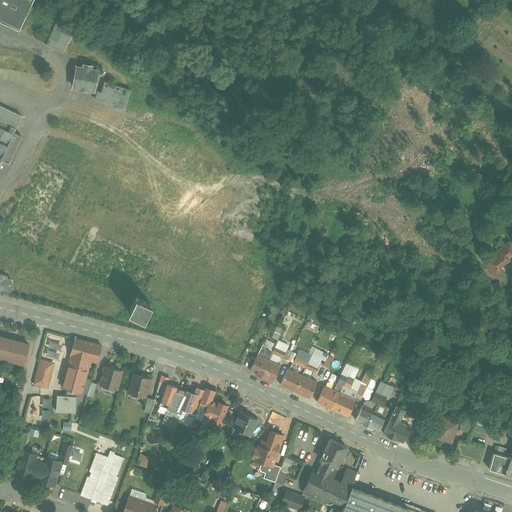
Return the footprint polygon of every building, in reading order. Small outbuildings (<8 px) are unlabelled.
[(34,0),(0,0),(0,20),(20,30),(34,0)] [(74,28),(59,20),(48,43),(64,50),(74,28)] [(85,64),(84,67),(78,66),(74,87),(81,88),(88,89),(95,90),(99,66),(85,64)] [(131,90),(106,82),(102,93),(99,91),(96,100),(125,109),(131,90)] [(22,116),(0,105),(0,124),(15,132),(22,116)] [(0,181),(22,136),(14,133),(15,132),(0,124),(0,181)] [(511,243),(510,241),(484,260),(495,276),(505,270),(502,265),(511,258),(511,243)] [(8,276),(0,273),(0,293),(4,294),(5,292),(8,293),(9,292),(11,291),(12,289),(13,287),(13,285),(13,284),(13,283),(13,281),(13,280),(12,279),(8,278),(8,276)] [(152,306),(136,299),(130,312),(145,319),(152,306)] [(280,340),(284,328),(278,326),(274,337),(280,340)] [(29,345),(0,336),(0,356),(24,363),(29,345)] [(102,345),(76,338),(71,355),(72,355),(63,387),(69,389),(68,396),(58,395),(57,411),(76,412),(77,396),(75,396),(76,391),(82,393),(82,392),(86,378),(91,360),(98,362),(102,345)] [(271,348),(263,344),(259,355),(258,355),(251,370),(257,373),(257,374),(262,376),(273,353),(274,351),(270,349),(271,348)] [(276,347),(274,351),(273,353),(281,356),(284,358),(286,352),(286,351),(279,348),(276,347)] [(329,354),(317,348),(316,349),(313,354),(322,358),(322,359),(326,361),(329,355),(329,354)] [(293,351),(287,349),(286,351),(286,352),(284,358),(289,360),(289,359),(293,351)] [(298,354),(293,351),(289,359),(294,362),(297,356),(298,354)] [(311,358),(299,352),(298,354),(297,356),(309,362),(311,358)] [(273,353),(262,376),(268,378),(274,381),(281,365),(278,364),(281,356),(273,353)] [(322,358),(313,354),(311,358),(309,362),(318,366),(322,359),(322,358)] [(326,361),(324,365),(329,368),(334,358),(329,355),(326,361)] [(309,362),(297,356),(294,362),(304,367),(307,368),(309,362)] [(375,359),(370,370),(374,372),(379,361),(375,359)] [(53,364),(42,360),(36,383),(47,386),(53,364)] [(318,366),(309,362),(307,368),(309,369),(316,372),(318,366)] [(347,363),(342,374),(348,376),(353,366),(347,363)] [(123,370),(106,366),(101,384),(118,389),(123,370)] [(301,374),(289,368),(281,385),(296,391),(303,375),(301,374)] [(151,378),(135,374),(129,392),(146,397),(151,378)] [(348,376),(342,374),(338,382),(343,385),(344,385),(348,376)] [(306,376),(303,375),(296,391),(310,398),(318,382),(306,376)] [(354,379),(348,376),(344,385),(349,388),(350,388),(354,379)] [(86,378),(82,392),(88,394),(92,381),(92,379),(86,378)] [(88,394),(88,395),(94,397),(97,387),(98,383),(92,381),(88,394)] [(335,390),(325,385),(318,402),(332,409),(343,385),(338,382),(335,390)] [(178,387),(168,383),(161,405),(172,408),(170,412),(167,411),(163,422),(165,423),(169,425),(182,389),(177,387),(178,387)] [(343,385),(332,409),(349,416),(356,400),(342,393),(349,388),(344,385),(343,385)] [(395,396),(388,411),(387,413),(392,415),(396,406),(397,405),(403,392),(403,391),(397,387),(393,395),(395,396)] [(196,393),(190,410),(197,413),(200,403),(205,390),(198,388),(196,393)] [(187,391),(182,389),(169,425),(173,426),(175,427),(179,416),(176,414),(178,411),(188,415),(190,410),(196,393),(187,390),(187,391)] [(212,391),(206,389),(205,390),(200,403),(209,406),(211,400),(209,399),(212,391)] [(388,397),(377,392),(373,401),(383,406),(388,397)] [(403,392),(397,405),(422,417),(429,401),(403,392)] [(149,397),(145,411),(151,413),(155,399),(149,397)] [(219,403),(211,400),(209,406),(204,418),(205,418),(199,433),(205,435),(208,425),(210,426),(210,427),(218,430),(220,425),(221,425),(228,405),(219,402),(219,403)] [(371,404),(366,402),(364,405),(363,405),(356,420),(362,423),(373,428),(379,430),(387,413),(388,411),(382,409),(383,406),(373,401),(371,404)] [(392,415),(391,417),(397,420),(402,409),(396,406),(392,415)] [(259,420),(242,411),(239,416),(238,416),(236,421),(237,422),(234,428),(235,428),(250,435),(251,435),(255,425),(257,426),(259,426),(260,425),(261,424),(261,423),(261,422),(261,421),(260,420),(259,420)] [(463,419),(460,430),(471,433),(476,417),(465,414),(463,419)] [(457,422),(439,416),(433,435),(452,441),(456,428),(460,430),(463,419),(458,418),(457,422)] [(397,420),(391,417),(384,433),(396,439),(396,438),(404,442),(411,427),(397,420)] [(504,425),(491,421),(487,420),(485,429),(501,434),(504,425)] [(250,435),(235,428),(229,439),(235,442),(238,435),(248,440),(250,435)] [(29,433),(21,431),(17,447),(24,449),(29,433)] [(271,431),(267,442),(263,441),(261,446),(259,446),(258,449),(256,449),(254,450),(252,455),(253,457),(253,458),(255,458),(254,459),(263,462),(261,467),(262,469),(266,471),(272,473),(275,464),(277,458),(276,457),(284,435),(271,431)] [(336,440),(332,439),(330,440),(328,443),(328,444),(321,459),(324,460),(338,467),(341,460),(345,454),(344,453),(347,447),(336,441),(336,440)] [(484,447),(459,440),(456,452),(481,459),(484,447)] [(73,446),(65,444),(61,459),(68,462),(73,446)] [(38,455),(22,450),(16,474),(24,476),(25,477),(25,476),(27,476),(27,477),(28,477),(31,478),(32,477),(36,478),(42,457),(38,456),(38,455)] [(511,457),(505,456),(495,453),(490,469),(511,475),(511,457)] [(96,454),(81,494),(108,504),(118,477),(116,477),(121,463),(96,454)] [(139,465),(149,467),(151,456),(141,454),(139,465)] [(46,458),(42,457),(36,478),(40,480),(39,481),(43,482),(44,481),(46,482),(46,483),(55,485),(62,462),(46,457),(46,458)] [(338,467),(324,460),(323,461),(323,460),(317,474),(314,473),(304,491),(325,502),(326,503),(330,505),(333,503),(335,500),(335,499),(346,504),(352,486),(357,473),(348,468),(341,482),(333,478),(338,467)] [(281,467),(275,464),(272,473),(266,471),(264,478),(276,482),(281,467)] [(175,473),(172,483),(177,485),(180,475),(175,473)] [(161,484),(155,501),(163,504),(169,487),(161,484)] [(407,511),(410,508),(352,486),(342,511),(407,511)] [(287,490),(282,504),(299,510),(304,497),(287,490)] [(151,511),(154,505),(130,496),(124,511),(151,511)]
